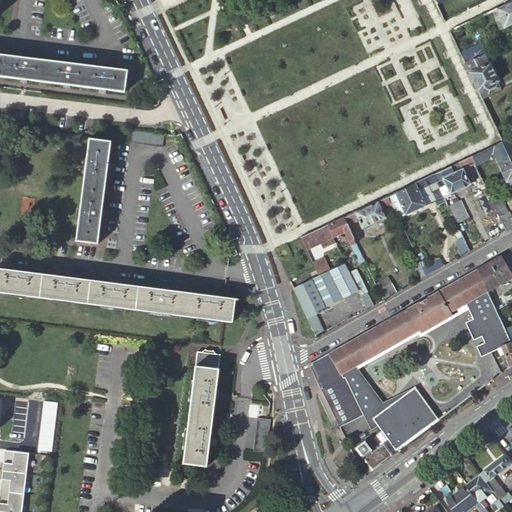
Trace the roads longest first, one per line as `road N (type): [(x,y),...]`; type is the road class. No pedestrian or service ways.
road 1 (unclassified): [(189,105),(248,231),(281,366)]
road 2 (unclassified): [(281,366),(511,237)]
road 3 (unclassified): [(189,105),(127,114),(0,98)]
road 4 (tertiary): [(351,511),(486,413)]
road 5 (unclassified): [(281,366),(326,511)]
